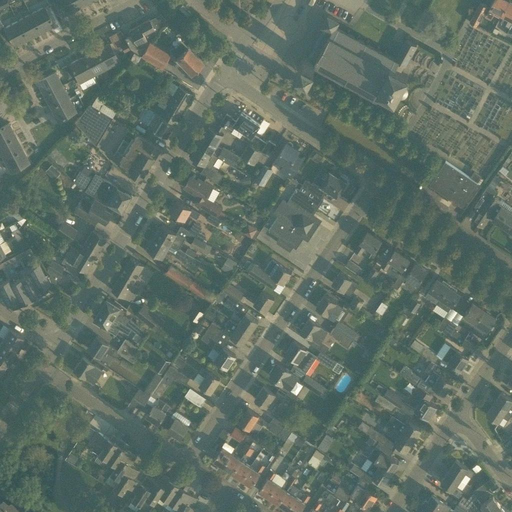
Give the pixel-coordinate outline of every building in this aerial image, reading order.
[(53,0),(62,16),(75,9),(70,0),(53,0)] [(70,0),(75,9),(89,2),(87,0),(70,0)] [(494,0),(486,16),(491,19),(493,14),(500,17),(501,15),(502,15),(509,1),(508,0),(494,0)] [(511,2),(509,1),(502,15),(509,19),(505,26),(510,28),(507,34),(511,37),(511,36),(511,2)] [(470,21),(478,25),(487,6),(480,3),(470,21)] [(182,5),(178,8),(187,17),(191,13),(182,5)] [(31,14),(41,32),(54,25),(44,7),(31,14)] [(27,39),(41,32),(31,14),(17,21),(27,39)] [(404,65),(405,66),(417,45),(406,39),(395,59),(335,27),(338,21),(328,15),(323,25),(325,27),(324,29),(324,28),(323,30),(324,30),(325,28),(331,31),(326,40),(328,41),(325,47),(323,46),(318,55),(312,52),(314,50),(313,49),(312,50),(310,55),(310,54),(308,57),(304,55),(297,67),(310,74),(315,65),(337,78),(335,82),(342,86),(344,82),(378,100),(382,93),(395,100),(398,93),(401,94),(404,93),(407,91),(407,88),(406,85),(404,83),(408,76),(400,72),(404,65)] [(161,26),(161,25),(156,16),(129,30),(131,35),(125,38),(129,48),(140,55),(149,42),(148,42),(144,34),(154,29),(156,34),(161,26)] [(17,21),(4,28),(5,29),(14,46),(27,39),(17,21)] [(170,52),(172,55),(175,58),(176,59),(176,61),(179,64),(180,63),(191,74),(202,63),(181,41),(174,47),(173,46),(170,50),(170,52)] [(149,42),(140,55),(145,58),(161,68),(169,54),(149,42)] [(109,43),(96,50),(105,69),(119,61),(109,43)] [(121,47),(124,52),(129,49),(126,44),(121,47)] [(96,50),(82,57),(92,76),(105,69),(96,50)] [(141,65),(145,58),(140,55),(140,56),(134,53),(130,60),(135,63),(136,62),(141,65)] [(92,76),(82,57),(69,64),(79,83),(92,76)] [(73,76),(70,70),(64,73),(67,79),(73,76)] [(43,94),(62,84),(55,71),(36,81),(43,94)] [(178,85),(178,86),(171,81),(165,91),(172,95),(167,104),(160,99),(157,104),(155,103),(151,108),(154,110),(153,111),(173,123),(191,93),(178,85)] [(62,84),(43,94),(50,108),(69,98),(62,84)] [(69,98),(50,108),(57,121),(76,111),(69,98)] [(112,118),(91,105),(89,104),(74,122),(96,145),(112,118)] [(173,123),(153,111),(146,107),(138,119),(152,128),(165,136),(173,123)] [(236,121),(232,118),(232,117),(226,114),(220,125),(226,128),(232,132),(235,126),(252,137),(260,124),(242,112),(236,121)] [(0,143),(15,136),(8,123),(0,126),(0,143)] [(203,134),(210,139),(210,140),(217,145),(224,134),(209,125),(203,134)] [(128,173),(129,173),(138,179),(140,179),(144,172),(142,171),(145,167),(146,168),(159,146),(137,133),(133,138),(131,137),(122,153),(116,149),(113,155),(121,160),(119,163),(126,166),(125,168),(129,171),(128,173)] [(222,148),(217,145),(210,140),(210,139),(203,134),(198,144),(223,160),(233,166),(239,156),(223,146),(222,148)] [(22,149),(15,136),(0,143),(0,153),(3,159),(22,149)] [(263,149),(262,151),(268,156),(270,153),(275,145),(269,141),(263,149)] [(299,150),(293,146),(293,144),(289,142),(288,142),(286,142),(276,158),(284,164),(280,170),(291,178),(303,160),(296,155),(299,150)] [(256,162),(262,166),(264,164),(268,156),(262,151),(248,143),(240,156),(254,165),(256,162)] [(190,156),(211,168),(213,169),(215,166),(217,167),(220,165),(223,160),(198,144),(190,156)] [(29,162),(22,149),(3,159),(10,172),(29,162)] [(429,185),(432,187),(433,186),(447,195),(447,197),(449,199),(450,198),(454,201),(462,207),(478,183),(477,183),(481,177),(474,172),(470,178),(446,161),(429,185)] [(264,164),(262,166),(254,180),(263,185),(272,169),(264,164)] [(53,179),(59,173),(51,165),(45,171),(53,179)] [(223,175),(213,169),(211,168),(206,176),(218,183),(223,175)] [(306,180),(300,189),(313,198),(315,194),(321,198),(327,189),(337,196),(342,189),(344,190),(347,184),(345,183),(347,181),(345,180),(346,179),(341,175),(340,177),(330,170),(323,181),(316,177),(312,183),(306,180)] [(80,171),(73,181),(78,186),(85,190),(93,178),(92,178),(80,171)] [(131,194),(103,178),(95,173),(92,178),(93,178),(85,190),(121,211),(131,194)] [(210,213),(221,219),(225,213),(220,210),(223,207),(206,197),(213,186),(207,183),(198,178),(197,179),(190,175),(184,186),(196,194),(195,195),(196,195),(192,201),(210,213)] [(494,176),(488,185),(493,189),(500,180),(494,176)] [(511,231),(511,206),(501,199),(500,201),(493,196),(496,191),(488,185),(482,195),(474,206),(476,208),(474,211),(472,210),(476,213),(472,220),(483,227),(490,217),(493,219),(511,232),(511,231)] [(268,230),(280,238),(277,242),(290,250),(292,246),(296,249),(306,233),(310,236),(318,224),(311,219),(323,199),(321,198),(315,194),(313,198),(300,189),(297,187),(287,203),(283,200),(275,212),(279,215),(268,230)] [(104,223),(111,212),(104,208),(105,205),(94,198),(91,203),(82,197),(73,211),(94,224),(97,219),(104,223)] [(200,213),(193,209),(176,199),(170,210),(184,219),(188,213),(196,219),(200,213)] [(8,207),(14,212),(17,208),(11,203),(8,207)] [(14,212),(8,207),(5,211),(11,216),(14,212)] [(221,219),(210,213),(206,219),(217,226),(221,219)] [(62,220),(56,229),(54,232),(68,242),(77,230),(62,220)] [(185,238),(178,234),(179,233),(162,223),(156,234),(170,243),(179,248),(185,238)] [(257,229),(248,223),(243,232),(254,239),(259,231),(257,229)] [(81,249),(94,257),(106,238),(92,229),(82,246),(77,242),(74,247),(79,251),(81,249)] [(198,231),(195,236),(203,241),(206,235),(198,231)] [(374,252),(382,240),(368,231),(354,251),(360,255),(366,246),(374,252)] [(172,253),(175,255),(175,256),(196,268),(201,261),(193,257),(186,252),(179,248),(170,243),(156,234),(148,248),(162,257),(163,254),(169,258),(172,253)] [(191,244),(201,250),(207,253),(212,246),(203,241),(195,236),(191,244)] [(74,247),(74,248),(70,246),(61,262),(65,264),(67,267),(65,269),(73,273),(77,267),(85,272),(94,257),(81,249),(79,251),(74,247)] [(392,262),(403,269),(407,263),(410,259),(395,249),(391,254),(389,253),(381,266),(387,270),(392,262)] [(143,264),(131,257),(112,290),(132,301),(139,288),(132,284),(143,264)] [(230,272),(236,261),(228,257),(222,268),(230,272)] [(243,258),(240,264),(246,269),(250,263),(243,258)] [(289,278),(288,277),(291,272),(272,259),(265,270),(254,262),(247,272),(264,283),(273,289),(279,280),(284,284),(285,282),(285,283),(287,282),(289,279),(289,278)] [(360,266),(357,265),(349,259),(345,265),(355,273),(360,266)] [(62,268),(54,262),(50,260),(46,267),(58,274),(62,268)] [(403,269),(398,277),(392,286),(397,289),(403,280),(405,282),(405,285),(411,289),(414,288),(427,270),(415,262),(412,267),(407,263),(403,269)] [(7,279),(0,282),(0,290),(8,305),(11,303),(13,307),(48,290),(45,285),(48,283),(38,263),(27,268),(29,273),(10,284),(7,279)] [(211,304),(217,296),(170,265),(164,273),(211,304)] [(364,279),(371,283),(379,271),(372,267),(364,279)] [(351,279),(340,271),(332,283),(344,291),(348,284),(355,289),(358,284),(351,279)] [(437,304),(449,285),(437,277),(425,296),(437,304)] [(221,289),(230,295),(239,301),(244,293),(226,281),(221,289)] [(460,293),(449,285),(437,304),(448,311),(449,311),(460,293)] [(254,303),(266,311),(274,298),(262,290),(258,298),(251,293),(248,298),(254,303)] [(316,307),(327,315),(334,320),(343,307),(336,302),(325,294),(320,301),(319,301),(317,304),(317,306),(316,307)] [(242,318),(238,324),(251,333),(258,321),(246,313),(249,308),(238,301),(239,301),(230,295),(225,302),(237,310),(235,314),(242,318)] [(372,314),(366,309),(369,305),(355,295),(349,303),(363,313),(370,317),(372,314)] [(107,298),(100,308),(127,325),(132,329),(142,337),(146,332),(130,318),(118,311),(121,306),(107,298)] [(414,299),(408,308),(404,313),(411,317),(414,312),(421,303),(414,299)] [(377,310),(383,313),(388,305),(382,301),(377,310)] [(475,323),(485,309),(473,301),(464,315),(459,322),(471,330),(475,323)] [(165,321),(160,317),(161,316),(144,303),(135,314),(152,327),(151,328),(156,332),(165,321)] [(195,307),(190,317),(198,321),(203,311),(195,307)] [(128,334),(132,329),(127,325),(100,308),(94,319),(108,328),(117,334),(120,329),(128,334)] [(209,309),(204,316),(211,321),(216,314),(209,309)] [(485,309),(475,323),(482,328),(477,335),(482,338),(487,331),(496,317),(485,309)] [(443,331),(450,320),(445,316),(437,328),(443,331)] [(301,330),(312,338),(319,342),(327,330),(320,325),(321,325),(309,317),(305,323),(304,323),(302,323),(300,326),(300,328),(302,329),(301,330)] [(225,324),(227,326),(223,331),(230,336),(243,345),(251,333),(238,324),(229,318),(225,324)] [(339,320),(334,327),(353,339),(357,333),(339,320)] [(450,320),(443,331),(449,336),(457,324),(450,320)] [(212,321),(208,328),(216,334),(221,327),(212,321)] [(200,324),(196,329),(202,333),(206,328),(200,324)] [(353,339),(334,327),(330,332),(340,339),(339,342),(347,347),(353,339)] [(23,337),(9,328),(3,338),(20,348),(23,344),(20,342),(23,337)] [(216,334),(208,328),(201,338),(210,344),(216,334)] [(118,350),(109,344),(97,335),(88,348),(96,353),(93,357),(98,360),(101,356),(105,350),(118,358),(121,355),(128,359),(132,352),(121,345),(118,350)] [(17,353),(20,348),(3,338),(0,341),(0,349),(11,356),(14,351),(17,353)] [(126,338),(121,345),(132,352),(137,346),(126,338)] [(461,344),(464,346),(472,352),(477,346),(465,338),(461,344)] [(310,358),(314,353),(306,349),(307,348),(294,340),(285,353),(296,360),(293,365),(302,371),(306,366),(307,365),(311,360),(310,358)] [(214,360),(227,368),(236,355),(223,347),(216,342),(212,347),(219,352),(214,360)] [(431,361),(434,363),(439,357),(424,346),(420,352),(431,361)] [(448,363),(449,362),(460,370),(469,358),(456,350),(451,346),(442,359),(448,363)] [(8,361),(11,356),(0,349),(0,362),(8,368),(11,363),(8,361)] [(337,362),(325,354),(320,351),(317,356),(316,358),(332,369),(333,367),(337,362)] [(83,356),(74,369),(86,377),(87,377),(85,379),(91,383),(92,381),(93,381),(104,365),(98,360),(93,357),(91,361),(83,356)] [(178,356),(174,362),(179,366),(183,360),(178,356)] [(440,375),(433,370),(437,364),(434,363),(431,361),(425,370),(430,374),(425,381),(444,394),(452,383),(440,375)] [(269,373),(271,374),(270,375),(282,383),(280,385),(288,390),(298,376),(291,371),(279,363),(274,369),(273,368),(269,373)] [(173,376),(185,384),(190,378),(170,365),(166,371),(173,376)] [(400,371),(409,377),(408,378),(417,385),(421,378),(412,372),(412,371),(405,366),(403,366),(400,371)] [(200,384),(211,392),(220,379),(209,371),(202,367),(199,372),(205,377),(200,384)] [(173,376),(166,371),(153,391),(160,395),(173,376)] [(307,374),(301,382),(319,393),(324,386),(307,374)] [(255,398),(274,411),(284,396),(277,391),(275,393),(263,385),(255,398)] [(433,395),(418,386),(411,397),(419,402),(415,409),(428,418),(436,406),(429,401),(433,395)] [(131,402),(141,409),(150,395),(140,388),(131,402)] [(206,399),(198,393),(190,388),(185,396),(201,407),(206,399)] [(388,390),(383,396),(400,407),(404,401),(394,394),(393,394),(388,390)] [(511,398),(502,392),(494,403),(511,415),(511,413),(511,398)] [(383,396),(379,393),(375,400),(393,413),(398,406),(399,407),(400,407),(383,396)] [(176,409),(170,405),(165,402),(159,398),(154,404),(147,415),(158,423),(166,412),(171,416),(175,410),(176,409)] [(511,415),(494,403),(486,415),(503,426),(511,415)] [(257,433),(262,426),(266,420),(258,415),(248,408),(239,422),(257,433)] [(273,418),(284,425),(289,419),(277,411),(273,418)] [(179,413),(176,418),(168,429),(180,438),(189,425),(191,421),(179,413)] [(339,427),(344,420),(337,415),(332,422),(339,427)] [(387,423),(397,429),(413,440),(421,429),(409,421),(407,425),(392,415),(387,423)] [(277,435),(286,441),(292,432),(292,431),(288,428),(284,425),(273,418),(268,424),(280,432),(277,435)] [(372,436),(379,441),(384,444),(388,438),(362,421),(358,427),(372,436)] [(413,440),(397,429),(387,423),(383,428),(390,433),(389,434),(397,439),(394,443),(406,451),(413,440)] [(235,436),(240,429),(235,426),(231,433),(235,436)] [(106,460),(107,460),(121,439),(114,434),(110,439),(105,435),(104,436),(98,432),(90,442),(96,446),(93,450),(99,454),(98,454),(99,454),(98,455),(95,460),(102,466),(106,460)] [(297,436),(292,432),(286,441),(280,449),(285,452),(293,441),(297,436)] [(319,446),(327,451),(336,437),(327,432),(319,446)] [(298,437),(295,442),(302,446),(305,441),(298,437)] [(126,442),(121,439),(107,460),(116,466),(121,459),(126,462),(132,453),(126,450),(128,447),(125,445),(126,442)] [(253,441),(250,446),(245,453),(250,456),(254,449),(257,444),(253,441)] [(379,441),(368,457),(373,461),(391,473),(399,462),(387,454),(391,449),(384,444),(379,441)] [(241,450),(245,453),(250,446),(246,443),(241,450)] [(213,460),(223,466),(232,453),(222,447),(213,460)] [(111,474),(119,480),(125,472),(129,475),(135,467),(130,464),(132,461),(134,461),(137,457),(132,453),(126,462),(121,459),(116,466),(111,474)] [(241,459),(236,456),(232,453),(223,466),(232,473),(241,459)] [(324,455),(320,461),(316,467),(326,474),(333,464),(331,463),(332,461),(324,455)] [(242,479),(251,466),(241,459),(232,473),(242,479)] [(360,476),(364,470),(350,460),(346,467),(360,476)] [(464,474),(470,477),(471,478),(474,472),(468,468),(456,460),(448,471),(461,480),(464,474)] [(365,472),(372,477),(384,484),(391,473),(373,461),(365,472)] [(265,465),(260,462),(256,469),(251,466),(242,479),(252,486),(260,472),(265,465)] [(114,488),(123,494),(127,497),(132,489),(133,489),(138,481),(133,477),(134,474),(135,475),(137,475),(140,471),(135,467),(129,475),(125,472),(119,480),(114,488)] [(281,478),(268,497),(278,503),(290,484),(291,483),(299,471),(300,470),(298,468),(295,470),(291,475),(290,474),(285,481),(281,478)] [(268,497),(281,478),(281,477),(276,473),(272,471),(267,477),(258,490),(268,497)] [(448,471),(440,483),(453,491),(459,495),(463,490),(456,486),(461,480),(448,471)] [(155,503),(157,501),(166,488),(161,485),(166,477),(161,473),(158,477),(159,479),(159,480),(158,482),(152,479),(147,486),(151,490),(146,498),(155,503)] [(338,484),(341,479),(334,474),(330,479),(338,484)] [(141,506),(146,498),(151,490),(147,486),(152,479),(147,475),(144,479),(145,482),(144,485),(138,481),(133,489),(137,492),(132,499),(141,506)] [(165,507),(169,501),(183,481),(178,477),(177,479),(174,477),(172,480),(166,477),(161,485),(166,488),(157,501),(165,507)] [(168,504),(176,510),(183,499),(187,502),(193,494),(187,491),(189,488),(186,486),(188,484),(183,481),(169,501),(169,502),(168,504)] [(368,507),(377,495),(365,487),(358,483),(355,488),(361,493),(357,499),(368,507)] [(473,491),(477,496),(487,489),(483,483),(473,491)] [(290,484),(278,503),(287,510),(296,496),(300,490),(290,484)] [(339,485),(334,492),(344,499),(349,492),(339,485)] [(463,496),(458,502),(468,509),(469,508),(473,503),(476,498),(476,497),(477,496),(473,491),(467,499),(463,496)] [(329,492),(325,499),(330,502),(335,496),(329,492)] [(296,496),(287,510),(290,511),(299,511),(306,503),(310,496),(306,493),(302,500),(296,496)] [(193,494),(187,502),(183,499),(176,510),(174,511),(193,511),(196,508),(191,504),(192,502),(193,502),(195,502),(198,498),(193,494)] [(428,511),(429,511),(438,511),(441,509),(445,511),(448,511),(451,508),(444,503),(432,495),(428,502),(426,501),(425,501),(422,504),(423,506),(424,507),(424,508),(428,511)] [(481,505),(476,498),(473,503),(469,508),(471,511),(473,511),(475,511),(476,511),(483,511),(485,511),(495,511),(501,508),(493,496),(481,505)] [(340,499),(330,511),(337,511),(340,508),(339,507),(343,501),(340,499)] [(343,501),(339,507),(340,508),(344,510),(349,503),(345,500),(344,500),(343,501)] [(309,511),(319,511),(317,510),(321,504),(317,501),(313,508),(313,507),(309,511)] [(465,511),(468,509),(458,502),(454,509),(457,511),(465,511)]
